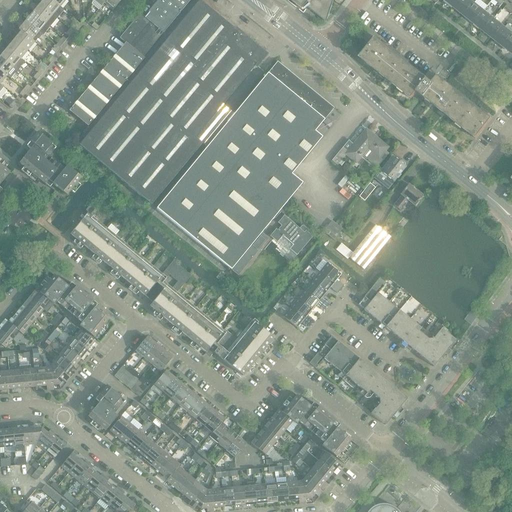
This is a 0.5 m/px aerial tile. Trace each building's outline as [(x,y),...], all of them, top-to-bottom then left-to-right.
[(64,10),(60,7),(51,0),(42,0),(39,4),(57,19),(64,10)] [(143,58),(190,0),(159,0),(145,18),(140,14),(119,39),(125,44),(70,111),(88,126),(143,59),(143,58)] [(194,0),(89,127),(76,143),(151,205),(201,144),(195,138),(222,105),(256,65),(258,67),(268,55),(236,28),(234,30),(198,0),(194,0)] [(98,10),(104,3),(106,0),(92,0),(91,4),(98,10)] [(121,0),(106,0),(104,3),(113,10),(121,0)] [(289,0),(303,11),(306,7),(325,23),(333,0),(289,0)] [(443,0),(444,0),(454,8),(460,0),(443,0)] [(460,0),(454,8),(464,16),(474,3),(469,0),(460,0)] [(464,16),(474,24),(484,11),(474,3),(464,16)] [(39,4),(33,12),(50,27),(57,19),(39,4)] [(474,24),(483,32),(493,19),(484,11),(474,24)] [(33,12),(26,20),(43,35),(44,35),(50,27),(33,12)] [(483,32),(493,39),(503,27),(493,19),(483,32)] [(40,38),(43,35),(26,20),(18,29),(21,31),(35,42),(39,37),(40,38)] [(493,39),(503,47),(511,35),(511,33),(503,27),(493,39)] [(70,29),(65,35),(68,38),(73,32),(70,29)] [(28,51),(35,42),(21,31),(14,39),(28,51)] [(511,35),(503,47),(511,54),(511,35)] [(63,37),(56,46),(59,49),(66,40),(63,37)] [(492,119),(460,94),(439,78),(434,85),(428,80),(380,43),(380,42),(375,38),(360,58),(411,99),(414,96),(421,102),(424,98),(476,139),(492,119)] [(21,59),(28,51),(14,39),(7,47),(21,59)] [(25,62),(21,59),(7,47),(0,56),(21,73),(24,70),(21,67),(25,62)] [(18,77),(21,73),(0,56),(0,55),(0,69),(7,75),(11,79),(15,74),(18,77)] [(41,62),(38,65),(45,71),(48,67),(41,62)] [(206,148),(156,208),(231,270),(238,276),(268,238),(261,233),(279,211),(302,183),(291,174),(322,137),(315,131),(320,125),(322,122),(326,125),(331,123),(326,118),(334,108),(277,62),(206,148)] [(388,154),(384,151),(387,148),(366,130),(353,145),(348,141),(342,148),(342,147),(331,161),(336,165),(345,156),(355,164),(361,156),(376,168),(388,154)] [(21,160),(19,163),(36,177),(41,181),(49,188),(53,184),(57,188),(66,195),(70,190),(77,183),(81,178),(66,166),(64,169),(51,158),(48,162),(45,160),(56,147),(38,132),(26,146),(30,149),(29,151),(21,160)] [(393,156),(375,178),(388,188),(406,167),(405,166),(405,164),(402,161),(399,161),(393,156)] [(0,184),(10,173),(5,169),(0,164),(0,184)] [(370,182),(363,189),(369,195),(376,187),(370,182)] [(414,206),(422,197),(408,185),(400,194),(402,196),(394,206),(400,210),(408,201),(414,206)] [(80,221),(70,234),(79,242),(76,246),(80,249),(83,245),(94,254),(91,258),(99,264),(102,260),(113,269),(110,273),(117,279),(120,276),(131,285),(128,289),(136,295),(139,291),(145,296),(156,283),(161,277),(91,219),(96,212),(89,206),(83,213),(83,212),(77,219),(80,221)] [(296,256),(312,237),(306,232),(308,231),(304,227),(301,227),(299,229),(287,219),(287,220),(285,219),(280,219),(280,224),(282,225),(277,231),(276,229),(270,236),(277,242),(282,237),(283,238),(284,237),(293,245),(289,250),(296,256)] [(343,230),(335,223),(333,222),(324,232),(333,240),(343,230)] [(353,253),(348,258),(364,270),(390,237),(380,229),(375,225),(353,253)] [(320,251),(316,256),(321,259),(324,254),(320,251)] [(173,261),(161,277),(165,280),(169,275),(177,265),(173,261)] [(327,263),(319,272),(340,290),(343,286),(336,280),(341,275),(327,263)] [(179,266),(171,276),(176,280),(184,270),(179,266)] [(178,282),(173,287),(178,291),(191,276),(186,272),(178,282)] [(337,293),(340,290),(319,272),(312,281),(326,293),(330,288),(337,293)] [(54,275),(40,292),(39,293),(50,301),(54,304),(56,301),(82,322),(79,325),(93,337),(108,320),(94,308),(97,304),(71,283),(68,286),(54,275)] [(444,353),(455,340),(441,329),(433,338),(427,339),(418,331),(421,329),(378,293),(386,283),(379,278),(357,305),(385,327),(385,328),(386,328),(406,345),(407,346),(407,345),(433,367),(444,354),(444,353)] [(322,298),(326,293),(312,281),(305,290),(326,307),(329,303),(322,298)] [(159,285),(148,298),(153,302),(149,306),(155,311),(159,314),(156,317),(160,321),(163,317),(174,326),(171,330),(178,336),(182,332),(193,341),(189,345),(197,351),(200,347),(201,349),(206,352),(212,345),(222,333),(161,283),(159,285)] [(36,289),(29,298),(43,309),(50,301),(39,293),(40,292),(36,289)] [(322,311),(326,307),(305,290),(297,299),(311,310),(315,305),(322,311)] [(29,298),(22,306),(36,318),(43,309),(29,298)] [(307,315),(311,310),(297,299),(290,308),(311,325),(314,321),(307,315)] [(22,306),(15,314),(29,326),(36,318),(22,306)] [(308,329),(311,325),(290,308),(283,317),(297,328),(301,323),(308,329)] [(58,313),(54,318),(58,322),(62,317),(58,313)] [(15,314),(8,323),(19,331),(19,332),(22,335),(29,326),(15,314)] [(5,319),(0,325),(0,329),(12,340),(19,332),(19,331),(8,323),(5,319)] [(222,333),(212,345),(214,347),(213,352),(214,352),(221,358),(223,360),(242,376),(247,370),(251,373),(257,365),(253,362),(258,357),(259,356),(260,354),(262,352),(266,355),(272,347),(269,344),(273,338),(263,330),(254,322),(238,341),(227,331),(226,333),(224,331),(222,333)] [(70,336),(73,338),(87,350),(94,342),(80,330),(77,328),(70,336)] [(0,344),(5,348),(12,340),(0,329),(0,344)] [(44,330),(40,335),(44,339),(49,333),(44,330)] [(41,343),(44,339),(40,335),(36,339),(41,343)] [(51,343),(55,338),(51,335),(47,340),(51,343)] [(135,351),(143,358),(155,344),(147,336),(135,351)] [(331,336),(309,363),(316,368),(318,365),(316,364),(322,357),(324,358),(345,376),(344,376),(342,379),(353,388),(355,385),(366,393),(367,394),(369,391),(378,398),(379,404),(371,414),(385,425),(395,412),(396,412),(407,399),(335,340),(331,336)] [(73,338),(66,347),(80,359),(87,350),(73,338)] [(164,350),(155,344),(143,358),(152,365),(164,350)] [(66,347),(59,355),(73,367),(80,359),(66,347)] [(172,358),(164,350),(152,365),(160,372),(172,358)] [(59,355),(52,363),(66,375),(67,375),(73,367),(59,355)] [(52,363),(49,367),(59,385),(62,380),(66,383),(70,378),(67,375),(66,375),(52,363)] [(19,366),(19,370),(21,388),(32,387),(30,369),(30,365),(19,366)] [(114,376),(119,380),(127,370),(126,369),(122,366),(114,376)] [(35,387),(46,386),(45,367),(34,369),(35,387)] [(49,367),(45,367),(46,386),(47,391),(53,390),(53,385),(59,385),(49,367)] [(10,389),(21,388),(19,370),(9,371),(10,389)] [(119,380),(123,384),(131,374),(131,373),(127,370),(119,380)] [(159,395),(162,392),(174,377),(165,370),(154,385),(150,389),(153,392),(154,391),(159,395)] [(0,390),(10,389),(9,371),(0,371),(0,390)] [(128,388),(136,378),(131,374),(123,384),(128,388)] [(182,384),(174,377),(162,392),(171,399),(182,384)] [(130,389),(135,393),(143,384),(139,380),(138,380),(130,389)] [(148,387),(143,384),(135,393),(140,397),(148,387)] [(191,391),(182,384),(171,399),(179,405),(191,391)] [(114,414),(125,401),(106,385),(95,399),(99,402),(88,416),(105,431),(117,416),(114,414)] [(199,398),(191,391),(179,405),(187,412),(199,398)] [(296,395),(282,412),(292,421),(296,424),(298,421),(324,442),(322,445),(336,457),(350,440),(336,428),(340,424),(313,402),(310,406),(296,395)] [(207,405),(199,398),(187,412),(196,419),(207,405)] [(216,412),(207,405),(196,419),(204,426),(216,412)] [(286,429),(292,421),(282,412),(278,409),(271,417),(286,429)] [(142,416),(146,420),(150,415),(146,411),(142,416)] [(204,426),(212,433),(221,422),(221,423),(224,419),(216,412),(204,426)] [(155,419),(150,415),(146,420),(151,423),(155,419)] [(109,431),(117,438),(129,423),(121,416),(109,431)] [(279,438),(286,429),(271,417),(264,426),(279,438)] [(209,436),(217,443),(229,429),(221,423),(221,422),(212,433),(209,436)] [(137,430),(129,423),(117,438),(126,445),(137,430)] [(28,428),(22,428),(24,445),(36,444),(41,428),(33,429),(33,424),(28,425),(28,428)] [(158,429),(163,433),(167,429),(162,425),(158,429)] [(8,429),(2,430),(4,447),(14,446),(12,426),(7,426),(8,429)] [(17,426),(12,426),(14,446),(24,445),(22,428),(17,429),(17,426)] [(272,446),(279,438),(264,426),(258,434),(272,446)] [(47,433),(41,428),(36,444),(46,452),(57,439),(52,435),(54,433),(50,429),(47,433)] [(172,432),(167,429),(163,433),(168,437),(172,432)] [(217,443),(226,450),(238,436),(229,429),(217,443)] [(146,437),(137,430),(126,445),(134,452),(146,437)] [(265,455),(272,446),(258,434),(250,443),(265,455)] [(246,443),(238,436),(226,450),(234,457),(246,443)] [(154,444),(146,437),(134,452),(142,458),(154,444)] [(175,443),(180,447),(183,442),(179,438),(175,443)] [(61,442),(57,439),(46,452),(54,459),(67,443),(63,440),(61,442)] [(188,446),(183,442),(180,447),(184,451),(188,446)] [(295,443),(291,448),(296,452),(300,447),(295,443)] [(162,451),(154,444),(142,458),(151,465),(162,451)] [(303,456),(307,452),(302,448),(299,453),(303,456)] [(60,466),(68,473),(79,460),(75,456),(77,454),(73,451),(60,466)] [(171,458),(162,451),(151,465),(159,472),(171,458)] [(325,452),(318,461),(332,473),(339,464),(325,452)] [(191,458),(195,462),(199,458),(194,454),(191,458)] [(299,467),(303,462),(296,457),(292,461),(299,467)] [(179,465),(171,458),(159,472),(167,479),(177,466),(178,467),(179,465)] [(204,462),(199,458),(195,462),(200,466),(204,462)] [(84,463),(79,460),(68,473),(76,480),(89,464),(86,461),(84,463)] [(325,481),(332,473),(318,461),(311,469),(325,481)] [(93,467),(89,464),(76,480),(84,486),(95,473),(91,469),(93,467)] [(39,466),(37,470),(31,476),(36,480),(44,470),(39,466)] [(178,467),(177,466),(167,479),(166,481),(174,488),(186,473),(178,467)] [(318,489),(319,489),(325,481),(311,469),(304,478),(318,489)] [(99,476),(95,473),(84,486),(92,493),(105,477),(101,474),(99,476)] [(194,480),(186,473),(174,488),(183,495),(194,480)] [(196,481),(194,480),(183,495),(191,501),(203,487),(201,486),(205,481),(200,476),(196,481)] [(108,480),(105,477),(92,493),(100,499),(111,486),(107,482),(108,480)] [(275,479),(276,484),(277,502),(288,501),(286,483),(286,478),(275,479)] [(322,492),(319,489),(318,489),(304,478),(302,481),(311,499),(314,494),(318,497),(322,492)] [(302,481),(297,482),(299,500),(298,500),(299,505),(307,504),(313,504),(311,499),(302,481)] [(297,482),(286,483),(288,501),(298,500),(299,500),(297,482)] [(266,503),(277,502),(276,484),(265,485),(266,503)] [(51,498),(55,493),(45,485),(41,490),(51,498)] [(256,504),(266,503),(265,485),(254,486),(256,504)] [(111,486),(100,499),(97,503),(105,509),(108,506),(121,490),(117,487),(115,489),(111,486)] [(245,505),(256,504),(254,486),(243,487),(245,505)] [(196,511),(199,511),(200,509),(206,490),(203,487),(191,501),(188,505),(196,511)] [(234,506),(245,505),(243,487),(232,488),(234,506)] [(223,507),(234,506),(232,488),(222,489),(223,507)] [(222,489),(211,490),(213,508),(223,507),(222,489)] [(124,493),(121,490),(108,506),(116,511),(127,499),(122,495),(124,493)] [(211,490),(206,490),(200,509),(206,509),(206,511),(213,511),(213,508),(211,490)] [(61,498),(55,493),(51,498),(57,503),(61,498)] [(116,511),(115,511),(129,511),(131,510),(137,503),(133,500),(131,502),(127,499),(116,511)] [(36,511),(39,508),(31,502),(22,511),(36,511)]
